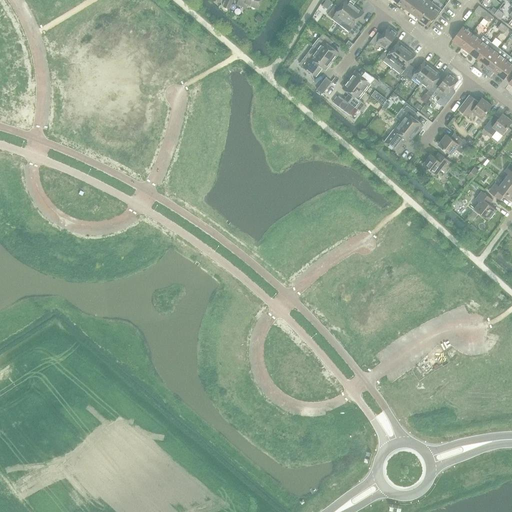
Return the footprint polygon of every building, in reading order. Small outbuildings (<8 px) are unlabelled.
[(229,8),(232,0),(225,0),(224,6),(229,8)] [(258,8),(261,0),(238,0),(237,4),(245,7),(247,4),(258,8)] [(333,1),(331,0),(324,0),(322,4),(328,8),(333,1)] [(335,14),(343,21),(355,5),(348,0),(345,0),(340,7),(335,4),(327,15),(332,18),(335,14)] [(405,0),(402,5),(410,12),(419,0),(405,0)] [(428,0),(419,0),(410,12),(419,19),(432,2),(428,0)] [(432,2),(419,19),(428,26),(441,9),(432,2)] [(355,5),(343,21),(351,27),(348,31),(353,34),(361,24),(357,21),(364,12),(355,5)] [(475,10),(485,19),(489,13),(479,5),(475,10)] [(504,13),(498,8),(494,13),(501,18),(504,13)] [(377,42),(386,48),(387,47),(398,33),(389,26),(382,35),(378,32),(370,42),(374,46),(377,42)] [(452,39),(461,46),(471,33),(463,26),(452,39)] [(323,33),(313,46),(332,61),(339,52),(330,45),(333,41),(323,33)] [(471,33),(461,46),(470,53),(480,39),(471,33)] [(483,35),(480,39),(470,53),(478,59),(492,42),(483,35)] [(379,57),(384,61),(392,67),(407,47),(398,41),(391,50),(387,47),(386,48),(379,57)] [(492,42),(478,59),(487,66),(500,49),(492,42)] [(313,46),(299,63),(310,71),(316,76),(323,67),(326,70),(332,61),(317,49),(313,46)] [(407,47),(392,67),(405,77),(413,67),(409,63),(416,54),(407,47)] [(500,49),(487,66),(495,72),(509,55),(500,49)] [(511,57),(509,55),(495,72),(504,79),(511,68),(511,57)] [(413,67),(405,77),(410,81),(413,77),(421,83),(433,67),(424,61),(417,70),(413,67)] [(433,67),(421,83),(429,89),(426,93),(431,97),(434,93),(437,88),(439,86),(434,83),(441,74),(433,67)] [(355,70),(349,79),(365,91),(371,83),(375,86),(378,81),(368,73),(362,68),(358,72),(355,70)] [(437,88),(434,93),(440,97),(437,101),(444,107),(455,92),(451,88),(458,79),(449,72),(439,86),(437,88)] [(326,77),(317,89),(322,93),(332,81),(326,77)] [(365,91),(349,79),(342,87),(352,95),(347,100),(360,110),(365,104),(358,99),(365,91)] [(376,89),(372,95),(384,104),(388,98),(376,89)] [(482,118),(492,105),(482,97),(478,102),(469,94),(458,109),(472,120),(476,114),(482,118)] [(407,113),(401,121),(416,133),(423,125),(414,117),(417,113),(407,105),(403,110),(407,113)] [(483,128),(493,135),(498,140),(511,121),(511,120),(502,113),(499,117),(494,114),(483,128)] [(393,128),(388,136),(383,142),(396,152),(406,139),(410,142),(416,133),(401,121),(394,129),(393,128)] [(461,153),(468,144),(454,132),(450,137),(446,134),(438,144),(451,154),(456,149),(461,153)] [(446,173),(453,163),(439,152),(435,157),(431,154),(423,164),(436,174),(440,169),(446,173)] [(478,170),(474,166),(466,176),(470,180),(478,170)] [(511,199),(511,186),(504,180),(499,186),(495,183),(489,191),(500,200),(504,195),(511,201),(511,199)] [(489,219),(496,210),(489,204),(493,199),(482,191),(475,199),(479,202),(474,208),(489,219)] [(425,368),(420,372),(424,378),(436,391),(450,375),(441,365),(436,359),(425,368)] [(450,375),(436,391),(452,401),(461,381),(450,375)] [(511,377),(511,376),(499,382),(506,402),(511,398),(511,377)] [(461,381),(452,401),(470,406),(473,385),(461,381)] [(499,382),(486,385),(488,406),(506,402),(499,382)] [(473,385),(470,406),(488,406),(486,385),(473,385)]
